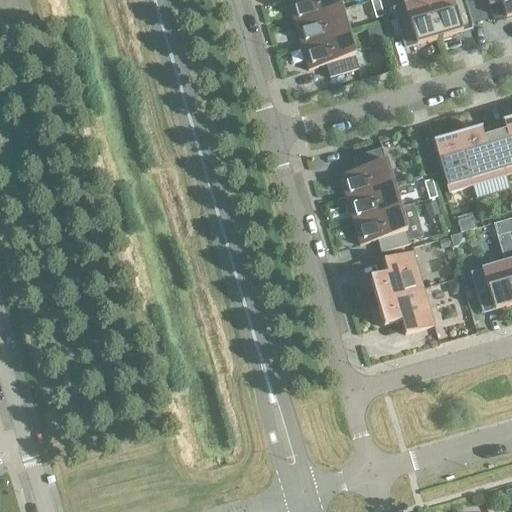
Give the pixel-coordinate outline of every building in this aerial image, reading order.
[(295,0),(287,3),(287,4),(292,3),(296,16),(297,16),(299,23),(293,25),(294,26),(341,12),(337,0),(295,0)] [(473,33),(463,0),(428,0),(426,1),(438,43),(473,33)] [(511,0),(485,0),(493,27),(511,20),(511,0)] [(374,23),(384,21),(378,1),(369,4),(374,23)] [(438,43),(426,1),(392,11),(404,53),(428,46),(438,43)] [(348,35),(341,12),(294,26),(294,27),(299,26),(303,39),(304,39),(306,46),(300,48),(301,49),(348,35)] [(348,35),(301,49),(301,50),(306,49),(309,63),(311,62),(313,70),(307,71),(308,73),(325,68),(329,81),(358,72),(348,35)] [(511,121),(491,128),(491,131),(505,179),(511,176),(511,121)] [(471,189),(505,179),(491,131),(491,128),(456,138),(457,141),(471,189)] [(448,195),(471,189),(457,141),(456,138),(433,145),(448,195)] [(316,166),(338,160),(336,151),(314,156),(316,166)] [(392,188),(383,156),(382,151),(352,160),(356,173),(338,178),(339,180),(344,178),(348,192),(349,192),(351,199),(345,201),(345,202),(392,188)] [(352,225),(399,211),(392,188),(345,202),(346,203),(351,201),(355,215),(355,214),(358,222),(352,224),(352,225)] [(437,200),(433,188),(423,190),(427,203),(437,200)] [(435,204),(424,207),(428,221),(439,218),(435,204)] [(364,245),(359,247),(359,248),(377,243),(380,256),(410,248),(399,211),(352,225),(353,226),(357,224),(361,238),(362,238),(364,245)] [(456,224),(460,236),(475,231),(472,220),(456,224)] [(493,227),(496,238),(508,235),(511,233),(511,223),(511,222),(493,227)] [(448,240),(438,243),(441,251),(450,249),(448,240)] [(369,282),(376,306),(420,293),(414,270),(417,269),(412,254),(383,263),(387,277),(369,282)] [(365,274),(363,262),(338,266),(341,278),(365,274)] [(511,308),(511,293),(504,265),(469,276),(482,318),(506,311),(505,311),(511,308)] [(463,295),(460,282),(447,285),(449,293),(456,297),(463,295)] [(420,293),(376,306),(383,329),(401,324),(405,338),(434,329),(430,314),(427,315),(420,293)]
